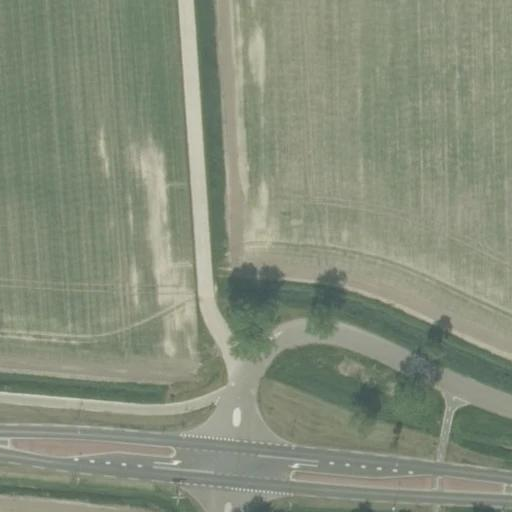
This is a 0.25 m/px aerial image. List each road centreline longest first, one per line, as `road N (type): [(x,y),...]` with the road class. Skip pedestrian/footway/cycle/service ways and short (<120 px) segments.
road 1 (tertiary): [(235,445),(238,397),(251,366),(274,343),(304,330),(344,333),(511,408)]
road 2 (primary): [(232,481),(511,502)]
road 3 (primary): [(511,477),(235,445)]
road 4 (primary): [(235,445),(0,431)]
road 5 (primary): [(0,454),(232,481)]
